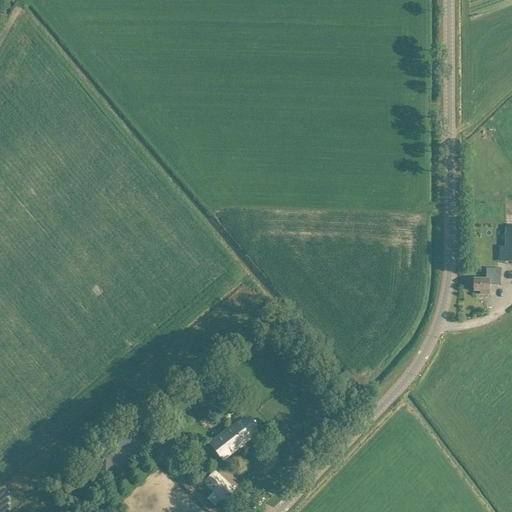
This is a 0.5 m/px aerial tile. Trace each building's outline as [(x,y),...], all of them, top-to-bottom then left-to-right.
[(480,294),(483,294),(489,294),(489,285),(500,285),(500,268),(486,268),(486,279),(473,279),(473,291),(480,291),(480,294)] [(258,341),(248,350),(252,355),(257,352),(257,351),(260,355),(265,351),(265,350),(258,341)] [(260,430),(253,422),(248,415),(233,427),(232,426),(210,444),(222,459),(260,430)] [(98,472),(112,473),(113,459),(131,443),(121,433),(99,455),(98,472)] [(204,483),(219,496),(226,503),(236,492),(229,486),(214,472),(204,483)]
